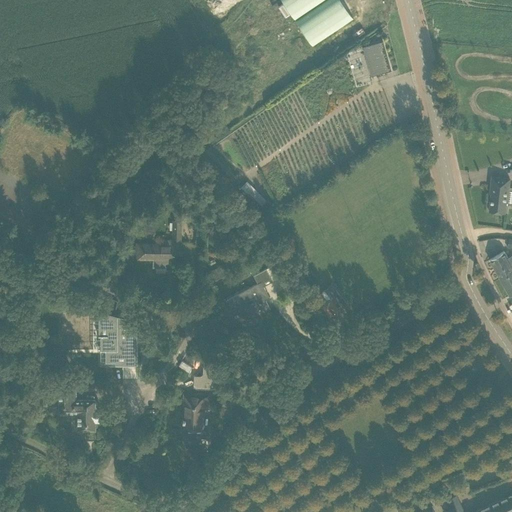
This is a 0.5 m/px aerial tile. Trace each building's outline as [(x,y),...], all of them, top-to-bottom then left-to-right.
[(279,0),(271,6),(282,22),(292,15),(295,20),(324,0),(279,0)] [(326,0),(296,21),(313,46),(353,19),(340,0),(326,0)] [(290,46),(304,62),(313,54),(291,30),(285,36),(292,44),(290,46)] [(371,76),(391,70),(382,41),(362,46),(371,76)] [(239,172),(214,148),(210,152),(235,176),(239,172)] [(509,178),(491,176),(489,193),(490,193),(488,211),(505,213),(507,187),(508,187),(509,178)] [(266,198),(246,179),(240,186),(259,205),(266,198)] [(181,254),(181,220),(172,220),(172,239),(164,239),(164,242),(136,242),(136,258),(153,259),(153,266),(164,266),(164,262),(170,262),(170,259),(172,259),(172,254),(181,254)] [(511,254),(507,257),(504,251),(489,259),(500,279),(511,272),(510,271),(511,269),(511,254)] [(223,274),(226,272),(222,264),(210,271),(215,280),(224,275),(223,274)] [(263,286),(273,281),(266,268),(253,275),(257,283),(225,300),(231,312),(240,307),(242,311),(241,312),(246,321),(270,309),(265,299),(269,297),(263,286)] [(509,296),(511,293),(511,269),(510,271),(511,272),(500,279),(509,296)] [(323,290),(313,298),(329,317),(333,314),(339,309),(331,300),(326,294),(323,290)] [(118,316),(86,308),(101,312),(101,321),(101,322),(106,326),(106,335),(98,335),(98,336),(100,336),(100,350),(100,351),(105,351),(105,362),(115,362),(115,365),(137,365),(137,353),(137,330),(118,316)] [(218,377),(219,361),(203,360),(203,376),(218,377)] [(95,400),(76,400),(76,388),(58,388),(58,412),(77,412),(77,430),(95,430),(95,422),(99,422),(98,407),(95,407),(95,400)] [(182,419),(182,421),(184,421),(183,429),(185,430),(185,437),(191,438),(206,438),(206,430),(203,430),(203,423),(203,414),(204,408),(209,409),(210,394),(209,394),(197,394),(197,393),(197,395),(184,395),(183,412),(183,419),(182,419)] [(511,511),(511,493),(489,504),(492,511),(511,511)] [(449,511),(464,511),(456,495),(444,501),(449,511)]
